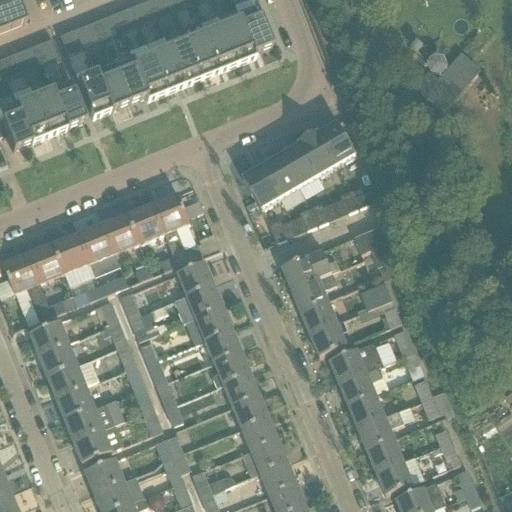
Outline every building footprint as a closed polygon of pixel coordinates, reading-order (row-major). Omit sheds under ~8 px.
[(0,0),(0,16),(18,9),(14,0),(0,0)] [(174,16),(167,0),(159,0),(166,19),(174,16)] [(181,13),(175,0),(167,0),(174,16),(181,13)] [(0,38),(25,28),(18,9),(0,16),(0,38)] [(145,27),(138,9),(131,12),(138,30),(145,27)] [(138,30),(131,12),(123,15),(131,33),(138,30)] [(256,13),(237,20),(254,62),(255,62),(253,59),(271,51),(256,13)] [(238,24),(221,31),(236,70),(254,62),(237,20),(238,24)] [(110,42),(102,23),(95,26),(102,45),(110,42)] [(102,45),(95,26),(88,29),(95,47),(102,45)] [(236,70),(221,31),(203,38),(219,77),(236,70)] [(74,56),(66,38),(59,41),(66,59),(74,56)] [(219,77),(203,38),(185,45),(201,84),(219,77)] [(59,62),(52,43),(44,46),(52,65),(59,62)] [(201,84),(185,45),(167,52),(183,91),(201,84)] [(183,91),(167,52),(150,59),(165,98),(183,91)] [(30,74),(23,55),(15,58),(23,76),(30,74)] [(23,76),(15,58),(8,61),(16,79),(23,76)] [(165,98),(150,59),(132,67),(147,105),(165,98)] [(132,67),(131,63),(112,70),(128,109),(145,102),(147,106),(147,105),(132,67)] [(446,118),(475,85),(455,67),(425,100),(446,118)] [(128,109),(112,70),(95,77),(110,116),(128,109)] [(110,116),(95,77),(76,85),(92,124),(110,116)] [(85,126),(70,87),(51,95),(67,134),(85,126)] [(67,134),(51,95),(33,102),(49,141),(67,134)] [(49,141),(33,102),(15,109),(31,148),(49,141)] [(31,148),(15,109),(0,115),(0,124),(12,155),(31,148)] [(338,128),(319,139),(318,137),(317,137),(337,172),(357,161),(338,128)] [(337,172),(317,137),(298,148),(318,183),(337,172)] [(318,183),(298,148),(298,149),(299,150),(281,161),(300,194),(318,183)] [(300,194),(281,161),(262,172),(281,205),(300,194)] [(281,205),(262,172),(243,183),(262,216),(281,205)] [(364,195),(370,210),(380,206),(374,191),(364,195)] [(178,201),(153,211),(165,240),(174,261),(179,272),(203,263),(198,250),(185,256),(177,235),(190,230),(178,201)] [(343,204),(333,208),(339,223),(349,219),(343,204)] [(339,223),(333,208),(323,212),(329,227),(339,223)] [(165,240),(153,211),(128,221),(140,250),(165,240)] [(140,250),(128,221),(103,231),(115,261),(116,260),(140,250)] [(302,221),(292,225),(298,240),(308,236),(302,221)] [(298,240),(292,225),(281,229),(288,244),(298,240)] [(403,263),(389,228),(354,243),(361,260),(371,256),(378,273),(383,271),(403,263)] [(115,261),(103,231),(78,241),(95,283),(120,273),(115,261)] [(78,241),(53,251),(65,280),(70,293),(95,283),(78,241)] [(65,280),(53,251),(28,261),(40,290),(65,280)] [(282,272),(291,295),(332,278),(322,256),(316,258),(282,272)] [(48,310),(40,290),(28,261),(3,271),(15,300),(29,294),(37,315),(41,325),(52,320),(49,311),(48,310)] [(179,272),(174,261),(161,266),(166,278),(179,272)] [(403,263),(383,271),(388,282),(407,274),(403,263)] [(177,280),(186,302),(215,290),(205,268),(177,280)] [(136,276),(140,286),(154,281),(149,271),(136,276)] [(337,290),(332,279),(332,278),(291,295),(301,317),(328,306),(324,296),(337,290)] [(112,285),(112,287),(116,296),(128,292),(123,281),(112,285)] [(384,284),(360,294),(369,315),(382,310),(393,305),(384,284)] [(112,287),(98,292),(102,302),(116,296),(112,287)] [(187,302),(175,307),(184,329),(196,324),(224,312),(215,290),(186,302),(187,302)] [(102,302),(98,292),(86,297),(90,307),(102,302)] [(121,302),(130,325),(141,320),(132,298),(121,302)] [(403,328),(393,305),(382,310),(387,321),(383,323),(386,330),(384,331),(386,335),(403,328)] [(62,306),(49,311),(52,320),(66,315),(62,306)] [(337,328),(328,306),(301,317),(310,340),(337,328)] [(112,307),(101,312),(109,332),(120,327),(112,307)] [(233,335),(224,312),(196,324),(205,346),(233,335)] [(146,333),(141,320),(130,325),(139,347),(150,342),(146,333)] [(347,351),(341,338),(348,336),(344,326),(337,328),(310,340),(319,362),(347,351)] [(109,332),(102,335),(105,343),(112,340),(115,347),(126,343),(120,327),(109,332)] [(30,340),(39,362),(69,350),(60,328),(30,340)] [(242,357),(233,335),(205,346),(214,369),(242,357)] [(395,340),(404,362),(415,358),(406,335),(395,340)] [(141,352),(148,369),(159,365),(152,348),(141,352)] [(379,372),(379,373),(384,371),(374,348),(330,367),(339,389),(379,372)] [(78,371),(69,350),(39,362),(48,383),(78,371)] [(131,355),(120,359),(127,377),(138,372),(131,355)] [(252,379),(242,357),(214,369),(219,380),(214,382),(218,393),(223,391),(252,379)] [(421,373),(415,358),(404,362),(410,377),(421,373)] [(159,365),(148,369),(155,387),(166,383),(159,365)] [(86,393),(78,371),(48,383),(56,405),(86,393)] [(138,372),(127,377),(134,394),(145,389),(138,372)] [(375,400),(371,389),(383,384),(379,373),(379,372),(339,389),(348,411),(375,400)] [(261,401),(252,379),(223,391),(233,413),(261,401)] [(426,384),(415,389),(422,406),(434,402),(426,384)] [(170,392),(159,396),(166,414),(177,410),(170,392)] [(95,414),(86,393),(56,405),(65,427),(95,414)] [(455,420),(446,396),(434,402),(422,406),(429,424),(445,418),(447,423),(455,420)] [(148,398),(137,403),(144,420),(155,415),(148,398)] [(375,400),(348,411),(358,433),(385,422),(375,400)] [(270,423),(261,401),(233,413),(242,435),(270,423)] [(95,414),(65,427),(74,448),(104,436),(115,431),(107,410),(95,414)] [(184,427),(177,410),(166,414),(173,432),(184,427)] [(164,437),(155,415),(144,420),(153,441),(164,437)] [(394,444),(390,435),(404,429),(399,416),(358,433),(367,456),(394,444)] [(279,446),(270,423),(242,435),(251,457),(250,457),(251,458),(279,446)] [(436,439),(441,451),(451,447),(446,435),(436,439)] [(113,457),(104,436),(74,448),(83,470),(113,457)] [(183,459),(176,441),(166,445),(173,463),(183,459)] [(403,467),(394,444),(367,456),(376,478),(403,467)] [(166,445),(157,449),(163,466),(173,463),(166,445)] [(288,468),(279,446),(251,458),(250,457),(242,460),(252,483),(260,479),(288,468)] [(461,470),(451,447),(441,451),(450,474),(461,470)] [(190,476),(183,459),(173,463),(180,480),(190,476)] [(173,463),(163,466),(170,484),(180,480),(173,463)] [(86,477),(94,499),(125,487),(116,465),(86,477)] [(412,489),(403,467),(376,478),(385,500),(412,489)] [(298,490),(288,468),(260,479),(269,502),(298,490)] [(463,492),(455,496),(459,506),(467,502),(478,498),(468,474),(457,479),(463,492)] [(0,502),(9,499),(0,477),(0,502)] [(206,481),(196,486),(202,503),(213,499),(209,490),(206,481)] [(123,511),(133,508),(125,487),(94,499),(99,511),(123,511)] [(306,511),(298,490),(269,502),(273,511),(306,511)] [(186,492),(175,496),(181,511),(185,511),(193,509),(186,492)] [(443,511),(446,511),(441,499),(428,505),(423,493),(419,495),(396,504),(399,511),(443,511)] [(478,498),(467,502),(470,511),(476,511),(483,510),(478,498)] [(0,511),(14,511),(9,499),(0,502),(0,511)] [(218,511),(213,499),(202,503),(205,511),(218,511)]
